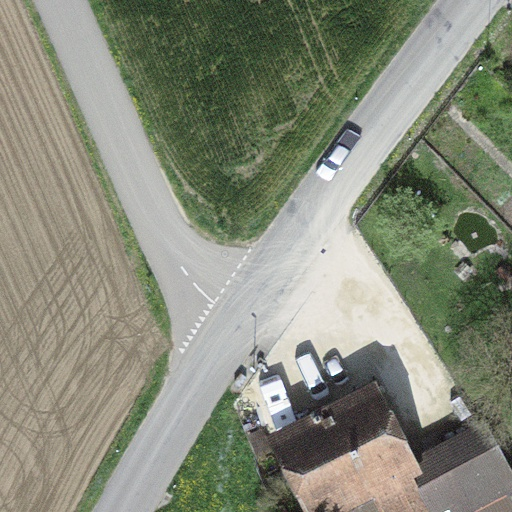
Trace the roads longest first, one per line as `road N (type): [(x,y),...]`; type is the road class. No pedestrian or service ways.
road 1 (unclassified): [(497,0),(221,365)]
road 2 (residential): [(61,0),(221,365)]
road 3 (unclassified): [(221,365),(186,410),(131,511)]
